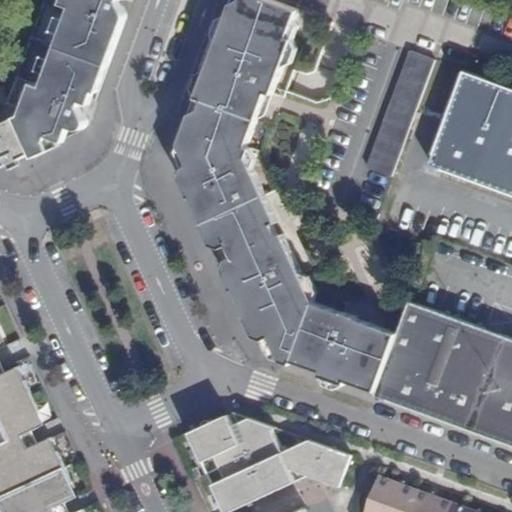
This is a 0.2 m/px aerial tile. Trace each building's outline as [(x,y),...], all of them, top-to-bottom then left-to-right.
[(0,159),(3,161),(5,160),(8,166),(52,145),(49,140),(57,120),(76,127),(79,128),(80,127),(84,126),(86,122),(86,118),(84,115),(82,110),(80,107),(82,100),(87,87),(90,88),(99,62),(109,66),(127,17),(125,11),(123,8),(120,3),(118,1),(118,0),(64,0),(63,4),(72,7),(67,19),(62,32),(53,59),(48,73),(43,85),(34,81),(23,113),(0,124),(0,159)] [(239,0),(233,3),(199,98),(205,100),(202,109),(193,115),(183,142),(193,164),(186,167),(194,183),(187,186),(211,237),(218,233),(225,249),(277,225),(282,222),(252,158),(256,145),(250,143),(268,93),(275,96),(298,29),(297,24),(301,12),(269,0),(239,0)] [(54,29),(62,32),(67,19),(58,16),(54,29)] [(394,179),(437,62),(410,52),(369,169),(394,179)] [(39,70),(48,73),(53,59),(44,56),(39,70)] [(96,90),(100,92),(109,66),(99,62),(90,88),(87,87),(82,100),(91,103),(96,90)] [(511,87),(465,70),(431,167),(511,195),(511,87)] [(205,100),(199,98),(193,115),(202,109),(205,100)] [(193,164),(183,142),(179,151),(186,167),(193,164)] [(0,159),(0,170),(8,166),(5,160),(3,161),(0,159)] [(194,183),(186,167),(182,176),(187,186),(194,183)] [(282,235),(277,225),(225,249),(230,258),(282,235)] [(215,247),(225,249),(218,233),(211,237),(215,247)] [(324,376),(348,385),(350,382),(365,387),(372,382),(382,386),(402,331),(319,301),(287,233),(282,235),(230,258),(237,276),(230,278),(253,327),(260,324),(267,339),(273,337),(285,362),(296,366),(297,362),(300,356),(309,359),(312,368),(325,373),(324,376)] [(237,276),(230,258),(226,269),(230,278),(237,276)] [(473,430),(507,337),(412,303),(402,331),(382,386),(379,393),(378,396),(473,430)] [(257,337),(267,339),(260,324),(253,327),(257,337)] [(276,359),(285,362),(273,337),(267,339),(276,359)] [(511,444),(511,338),(507,337),(473,430),(511,444)] [(0,378),(8,375),(0,355),(0,378)] [(297,362),(312,368),(309,359),(300,356),(297,362)] [(0,447),(34,432),(42,429),(35,414),(42,411),(22,368),(8,375),(0,378),(0,447)] [(365,387),(379,393),(382,386),(372,382),(365,387)] [(192,433),(228,511),(236,511),(312,477),(343,487),(355,456),(312,441),(282,454),(272,431),(278,428),(237,413),(241,424),(236,428),(231,416),(192,433)] [(0,465),(41,446),(34,432),(0,447),(0,465)] [(0,499),(68,468),(54,439),(41,446),(0,465),(0,499)] [(48,511),(67,503),(75,499),(69,486),(75,483),(68,468),(0,499),(0,504),(3,511),(48,511)] [(410,511),(419,489),(381,476),(368,511),(410,511)] [(454,511),(457,503),(419,489),(410,511),(454,511)] [(71,511),(67,503),(48,511),(71,511)] [(481,511),(457,503),(454,511),(481,511)]
